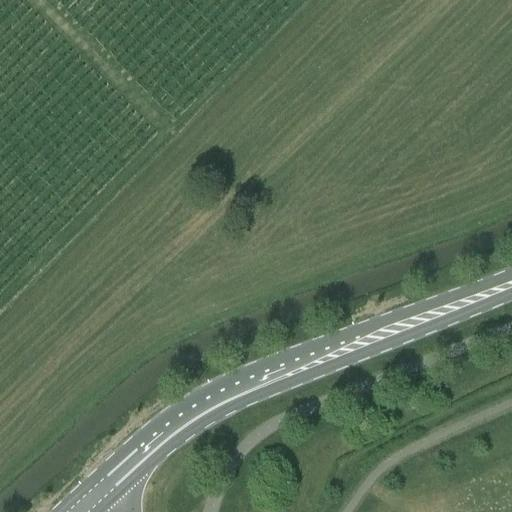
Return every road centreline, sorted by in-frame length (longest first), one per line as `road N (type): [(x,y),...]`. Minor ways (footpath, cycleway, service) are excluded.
road 1 (primary): [(123,472),(220,401),(511,284)]
road 2 (track): [(153,118),(32,0)]
